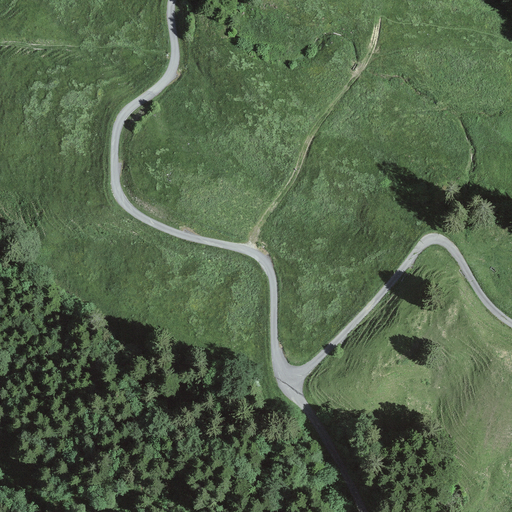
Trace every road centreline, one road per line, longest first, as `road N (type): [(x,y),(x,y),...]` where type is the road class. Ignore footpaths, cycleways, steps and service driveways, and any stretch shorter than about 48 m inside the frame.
road 1 (unclassified): [(172,0),(174,66),(121,116),(117,192),(147,220),(267,263),(275,351),(290,385)]
road 2 (unclassified): [(290,385),(432,238),(452,248),(482,297),(511,323)]
road 3 (track): [(248,251),(375,40)]
road 4 (unclassified): [(290,385),(362,511)]
